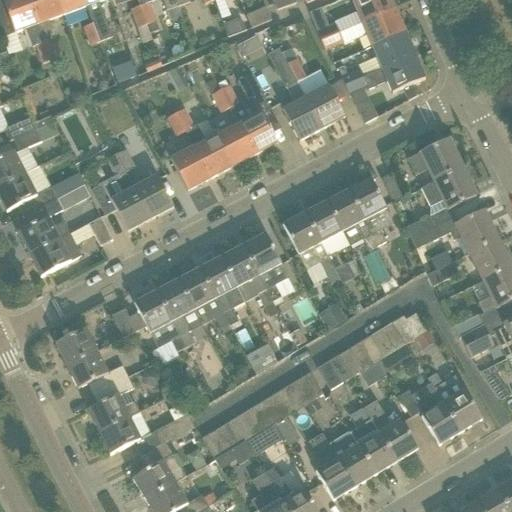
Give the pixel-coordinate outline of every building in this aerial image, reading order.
[(14,35),(26,31),(32,48),(35,46),(42,65),(51,62),(44,44),(38,26),(28,0),(2,0),(0,1),(0,30),(3,39),(14,34),(14,35)] [(28,0),(38,26),(48,22),(62,17),(55,0),(28,0)] [(55,0),(62,17),(86,8),(82,0),(55,0)] [(82,0),(86,8),(92,25),(100,44),(112,39),(99,4),(108,0),(82,0)] [(177,7),(174,0),(161,0),(165,12),(177,7)] [(272,0),(276,12),(296,4),(294,0),(272,0)] [(362,25),(394,11),(389,0),(354,0),(352,1),(359,16),(362,25)] [(148,5),(140,8),(146,27),(155,23),(148,5)] [(146,27),(140,8),(130,11),(137,30),(146,27)] [(265,8),(246,17),(252,30),(271,21),(265,8)] [(316,33),(321,43),(340,35),(336,25),(329,28),(321,9),(309,14),(316,33)] [(367,36),(372,48),(404,34),(394,11),(362,25),(367,36)] [(228,39),(246,32),(243,23),(238,20),(223,26),(228,39)] [(158,32),(155,23),(146,27),(150,35),(158,32)] [(98,44),(100,44),(92,25),(83,29),(90,47),(98,44)] [(146,27),(137,30),(142,45),(151,42),(150,35),(146,27)] [(414,58),(404,34),(372,48),(377,59),(382,71),(414,58)] [(344,44),(340,35),(321,43),(325,52),(344,44)] [(6,38),(10,54),(20,51),(17,36),(6,38)] [(62,58),(55,40),(44,44),(51,62),(62,58)] [(267,56),(286,89),(297,83),(282,54),(279,50),(267,56)] [(322,131),(345,119),(329,88),(328,89),(320,72),(306,79),(297,60),(295,61),(291,50),(282,54),(297,83),(306,100),(322,131)] [(424,81),(414,58),(382,71),(363,79),(345,87),(349,96),(367,89),(368,91),(387,83),(392,95),(424,81)] [(144,68),(147,75),(163,68),(162,67),(160,61),(144,68)] [(363,79),(359,70),(346,76),(343,68),(338,70),(345,87),(363,79)] [(180,75),(169,81),(176,94),(187,88),(180,75)] [(270,109),(261,93),(252,75),(238,82),(247,100),(251,98),(259,115),(261,114),(270,109)] [(221,92),(217,85),(215,81),(205,86),(211,97),(221,92)] [(238,126),(255,157),(278,145),(261,114),(259,115),(250,120),(240,103),(238,104),(229,88),(221,92),(229,110),(238,126)] [(365,91),(353,97),(365,123),(378,118),(365,91)] [(229,110),(221,92),(211,97),(221,115),(229,110)] [(322,131),(306,100),(294,106),(283,112),(299,143),(322,131)] [(193,150),(210,181),(233,169),(216,138),(206,143),(196,126),(193,128),(184,111),(176,116),(185,133),(193,150)] [(176,138),(185,133),(176,116),(167,120),(176,138)] [(13,141),(37,132),(53,125),(51,118),(34,125),(32,119),(7,129),(6,132),(4,132),(9,143),(13,141)] [(37,132),(42,143),(59,136),(53,125),(37,132)] [(216,138),(233,169),(255,157),(238,126),(216,138)] [(42,144),(37,132),(13,141),(19,153),(42,144)] [(434,184),(462,169),(449,142),(408,163),(415,177),(428,171),(434,183),(434,184)] [(187,193),(210,181),(193,150),(171,162),(187,193)] [(117,156),(125,173),(134,169),(126,152),(117,156)] [(0,160),(0,189),(25,176),(13,154),(0,160)] [(150,222),(134,190),(125,173),(117,156),(106,162),(115,179),(91,192),(105,218),(116,212),(128,234),(150,222)] [(56,201),(51,190),(40,169),(25,176),(0,189),(0,200),(7,214),(18,208),(23,218),(56,201)] [(435,228),(452,219),(448,212),(476,198),(462,169),(434,184),(434,183),(420,189),(429,209),(444,202),(447,209),(405,229),(410,239),(435,227),(435,228)] [(403,199),(400,193),(392,175),(381,180),(390,198),(393,204),(403,199)] [(134,190),(150,222),(173,209),(158,178),(134,190)] [(386,210),(370,181),(349,192),(377,249),(386,244),(380,232),(393,225),(385,211),(386,210)] [(84,187),(74,192),(80,204),(90,199),(84,187)] [(369,253),(377,249),(349,192),(327,204),(342,233),(350,248),(362,242),(369,253)] [(18,234),(29,257),(69,235),(63,224),(52,229),(47,220),(62,212),(56,201),(23,218),(28,229),(18,234)] [(342,233),(327,204),(305,215),(320,245),(342,233)] [(435,227),(410,239),(416,251),(450,235),(454,242),(461,239),(469,256),(497,241),(484,214),(456,228),(452,219),(435,228),(435,227)] [(305,215),(282,227),(298,257),(313,286),(326,279),(325,275),(333,271),(327,258),(320,245),(305,215)] [(101,219),(88,226),(100,248),(113,242),(101,219)] [(81,258),(69,235),(29,257),(41,279),(81,258)] [(259,278),(266,292),(272,303),(281,299),(275,287),(288,281),(280,266),(281,266),(265,236),(243,248),(259,278)] [(482,282),(511,268),(497,241),(469,256),(482,282)] [(243,248),(222,259),(237,289),(259,278),(243,248)] [(336,254),(327,258),(333,271),(334,271),(342,267),(336,254)] [(244,304),(237,289),(222,259),(200,271),(216,300),(223,314),(232,310),(244,304)] [(342,267),(334,271),(339,282),(341,286),(355,279),(347,264),(342,267)] [(457,275),(451,264),(427,277),(432,288),(457,275)] [(511,302),(511,270),(511,268),(482,282),(491,299),(478,305),(483,314),(453,328),(459,340),(460,339),(483,327),(479,319),(511,302)] [(229,327),(223,314),(216,300),(200,271),(178,282),(193,312),(194,312),(202,327),(214,320),(220,331),(229,327)] [(333,271),(325,275),(326,279),(330,286),(339,282),(334,271),(333,271)] [(392,278),(380,285),(385,295),(398,288),(392,278)] [(178,282),(157,294),(186,350),(194,345),(188,334),(190,333),(183,318),(193,312),(178,282)] [(264,307),(272,303),(266,292),(258,296),(264,307)] [(177,354),(186,350),(157,294),(134,306),(149,335),(150,335),(158,350),(172,343),(177,354)] [(281,300),(281,299),(272,303),(274,308),(283,303),(282,300),(281,300)] [(328,332),(346,321),(336,306),(318,317),(328,332)] [(223,314),(229,327),(237,322),(232,310),(223,314)] [(123,340),(135,334),(124,311),(112,317),(123,340)] [(403,318),(391,325),(404,346),(415,340),(403,318)] [(511,322),(487,334),(483,327),(460,339),(471,360),(494,348),(489,339),(494,337),(506,359),(511,356),(511,322)] [(391,325),(381,332),(394,353),(404,346),(391,325)] [(56,345),(67,368),(97,353),(86,331),(56,345)] [(296,349),(306,343),(300,331),(289,336),(296,349)] [(381,332),(370,338),(383,359),(394,353),(381,332)] [(426,333),(415,340),(421,350),(433,343),(427,333),(426,333)] [(370,338),(360,344),(373,365),(383,359),(370,338)] [(360,344),(349,351),(362,372),(373,365),(360,344)] [(276,364),(277,364),(267,346),(246,358),(256,376),(276,364)] [(405,347),(393,355),(401,368),(413,360),(405,347)] [(351,378),(362,372),(349,351),(338,357),(351,378)] [(97,353),(67,368),(78,391),(87,386),(92,397),(128,379),(123,367),(107,374),(97,353)] [(351,378),(338,357),(327,364),(340,385),(351,378)] [(340,385),(327,364),(316,371),(329,392),(340,385)] [(511,397),(499,381),(495,375),(500,373),(494,366),(479,373),(501,404),(511,397)] [(160,381),(158,375),(150,372),(145,375),(143,380),(145,385),(153,388),(158,386),(160,381)] [(309,375),(298,381),(311,403),(322,396),(309,375)] [(464,392),(463,393),(454,378),(442,385),(436,375),(427,381),(461,434),(482,421),(464,392)] [(88,412),(99,434),(140,414),(134,402),(123,407),(119,398),(134,390),(128,379),(92,397),(97,407),(88,412)] [(298,381),(288,388),(300,409),(311,403),(298,381)] [(421,419),(439,447),(461,434),(427,381),(419,386),(434,411),(421,419)] [(288,388),(278,394),(291,415),(300,409),(288,388)] [(399,398),(411,419),(421,413),(409,392),(399,398)] [(278,394),(268,400),(281,421),(286,418),(291,415),(278,394)] [(268,400),(257,406),(270,427),(274,425),(281,421),(268,400)] [(305,407),(311,417),(321,410),(315,401),(305,407)] [(363,410),(397,464),(418,451),(400,422),(391,428),(375,402),(364,409),(363,410)] [(257,406),(247,412),(260,433),(270,427),(257,406)] [(357,429),(349,434),(376,476),(397,464),(363,410),(350,418),(357,429)] [(247,412),(236,419),(249,440),(260,433),(247,412)] [(140,414),(99,434),(110,457),(141,442),(140,441),(150,436),(140,414)] [(160,445),(194,429),(188,416),(154,433),(160,445)] [(281,436),(293,429),(286,418),(281,421),(274,425),(281,436)] [(226,425),(239,446),(249,440),(236,419),(226,425)] [(226,425),(212,433),(225,454),(239,446),(226,425)] [(225,454),(212,433),(201,440),(214,461),(225,454)] [(349,434),(328,446),(355,489),(376,476),(349,434)] [(333,503),(355,489),(328,446),(322,436),(309,443),(324,469),(316,474),(333,503)] [(206,467),(204,463),(205,462),(198,451),(186,457),(193,469),(193,468),(196,473),(206,467)] [(133,481),(146,503),(174,485),(186,477),(173,457),(133,481)] [(263,476),(286,511),(316,511),(303,491),(293,497),(272,470),(263,476)] [(286,511),(263,476),(252,483),(261,497),(251,502),(256,511),(286,511)] [(511,511),(511,482),(496,492),(509,511),(511,511)] [(178,511),(179,511),(201,511),(208,508),(200,495),(186,504),(174,485),(146,503),(151,511),(178,511)] [(509,511),(496,492),(476,504),(480,511),(509,511)]
